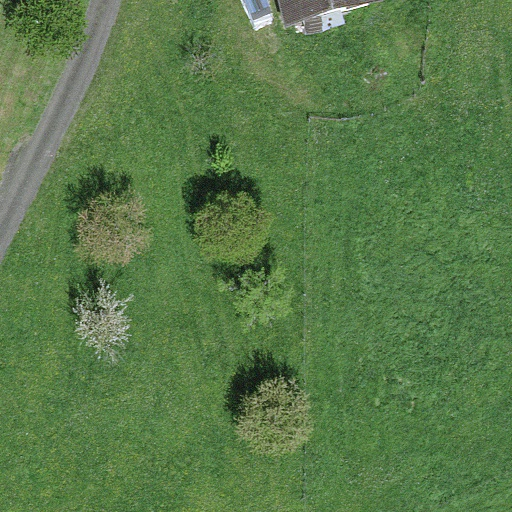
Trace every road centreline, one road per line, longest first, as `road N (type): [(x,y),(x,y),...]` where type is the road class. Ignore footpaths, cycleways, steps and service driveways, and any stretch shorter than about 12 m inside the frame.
road 1 (motorway): [(68,0),(247,511)]
road 2 (unclassified): [(0,240),(102,0)]
road 3 (motorway): [(511,240),(413,0)]
